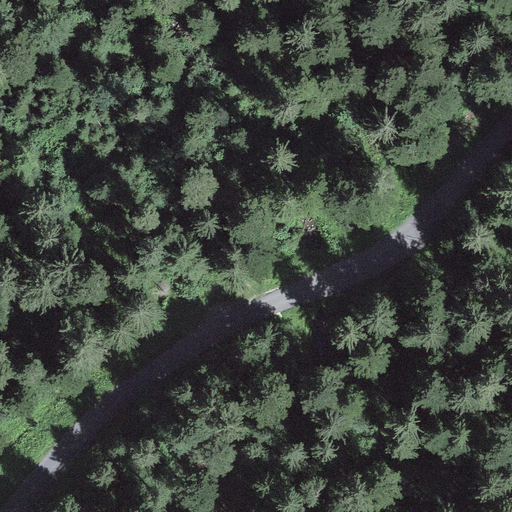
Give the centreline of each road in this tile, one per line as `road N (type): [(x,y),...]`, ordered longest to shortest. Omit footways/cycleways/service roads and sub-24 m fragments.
road 1 (unclassified): [(18,511),(64,451),(142,381),(235,321),(397,248),(511,129)]
road 2 (track): [(0,444),(104,358),(168,321),(213,305),(274,302)]
